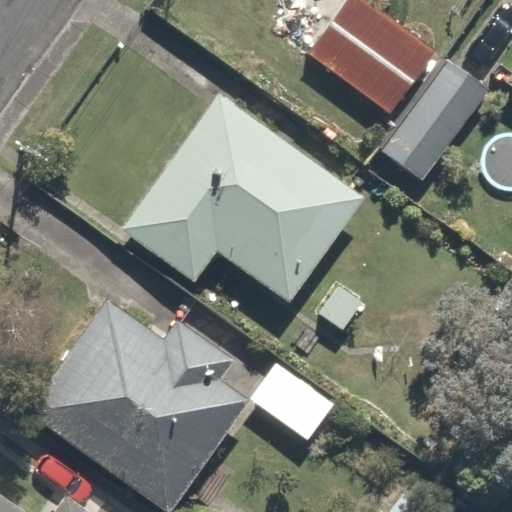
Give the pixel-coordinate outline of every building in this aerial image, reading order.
[(436,41),(381,0),(332,0),(296,47),(381,112),(436,41)] [(497,64),(448,31),(374,141),(424,174),(497,64)] [(511,54),(496,77),(511,88),(511,54)] [(368,185),(212,82),(118,225),(200,279),(219,249),(294,298),(368,185)] [(117,276),(26,408),(164,503),(255,371),(117,276)] [(339,394),(281,352),(247,399),(306,441),(339,394)] [(41,511),(37,511),(0,485),(0,511),(79,511),(54,494),(41,511)] [(154,511),(121,491),(107,511),(154,511)]
